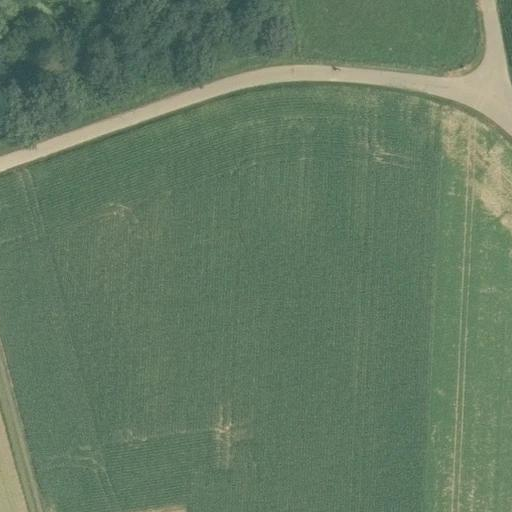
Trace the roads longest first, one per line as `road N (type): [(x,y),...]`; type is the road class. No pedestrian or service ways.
road 1 (unclassified): [(0,166),(207,91),(294,72),(406,82),(484,102)]
road 2 (track): [(45,511),(0,343)]
